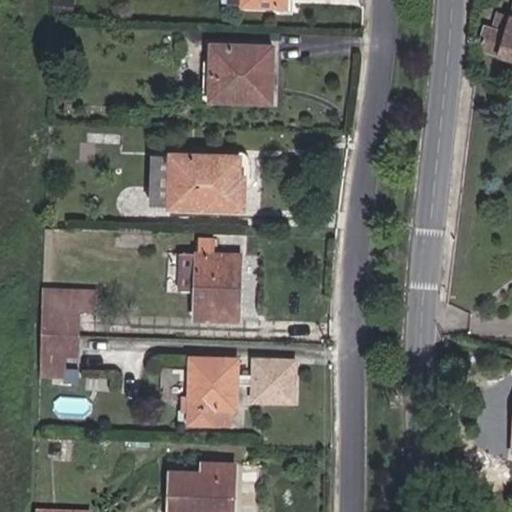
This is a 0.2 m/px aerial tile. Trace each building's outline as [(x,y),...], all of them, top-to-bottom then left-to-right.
[(71,19),(72,0),(63,0),(55,0),(55,19),(71,19)] [(511,59),(511,9),(510,16),(498,12),(493,29),(485,27),(479,49),(511,59)] [(272,102),(273,46),(211,44),(210,100),(272,102)] [(244,210),(244,176),(240,176),(240,156),(170,153),(170,155),(169,206),(169,208),(244,210)] [(169,206),(170,155),(154,155),(152,206),(169,206)] [(221,235),(221,249),(245,249),(245,235),(221,235)] [(239,321),(241,255),(197,253),(197,254),(196,291),(194,319),(239,321)] [(196,291),(197,254),(184,254),(182,291),(196,291)] [(77,334),(78,310),(79,294),(43,293),(41,333),(77,334)] [(94,310),(95,294),(79,294),(78,310),(94,310)] [(76,355),(77,334),(41,333),(40,375),(64,376),(65,354),(76,355)] [(294,401),(295,361),(255,360),(255,374),(237,373),(238,359),(190,358),(189,399),(189,410),(189,424),(214,425),(214,410),(230,410),(236,410),(237,383),(254,384),(254,400),(294,401)] [(230,425),(230,410),(214,410),(214,425),(230,425)] [(233,511),(235,464),(202,463),(202,473),(170,472),(168,511),(233,511)]
